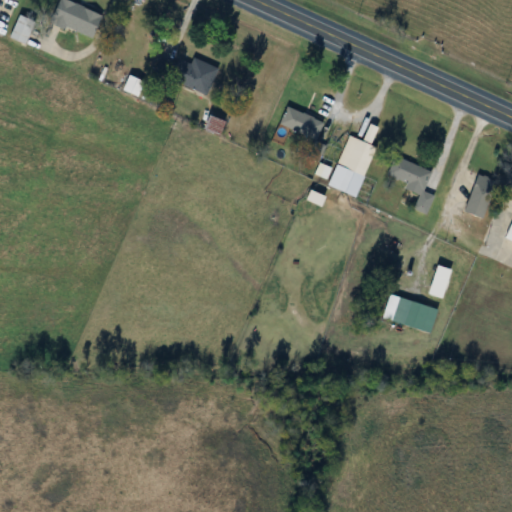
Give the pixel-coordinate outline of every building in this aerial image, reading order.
[(94,39),(103,15),(65,0),(57,0),(49,21),(94,39)] [(9,38),(27,44),(35,21),(17,14),(9,38)] [(218,67),(194,58),(191,66),(160,55),(153,74),(208,95),(218,67)] [(144,82),(131,76),(125,89),(138,95),(144,82)] [(316,142),(325,124),(288,105),(279,123),(316,142)] [(226,121),(212,116),(207,130),(222,135),(226,121)] [(355,197),(381,128),(370,124),(363,142),(347,136),(328,186),(355,197)] [(420,192),(413,209),(427,215),(435,196),(424,192),(432,171),(393,155),(384,178),(420,192)] [(497,180),(475,174),(465,213),(487,219),(497,180)] [(511,241),(511,217),(503,238),(511,241)] [(451,269),(437,265),(430,295),(444,299),(451,269)] [(438,308),(389,294),(382,319),(431,333),(438,308)]
